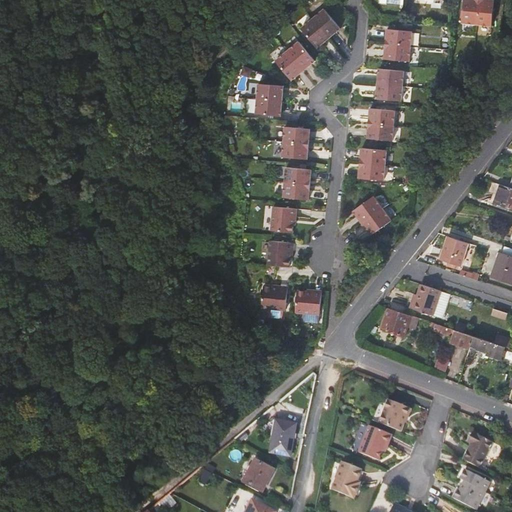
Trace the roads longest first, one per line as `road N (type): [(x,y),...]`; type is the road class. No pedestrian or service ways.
road 1 (residential): [(351,0),(358,15),(354,58),(314,102),(338,142),(326,237),(331,282)]
road 2 (tertiary): [(332,345),(511,119)]
road 3 (unclassified): [(296,511),(332,345)]
road 4 (residential): [(446,387),(332,345)]
